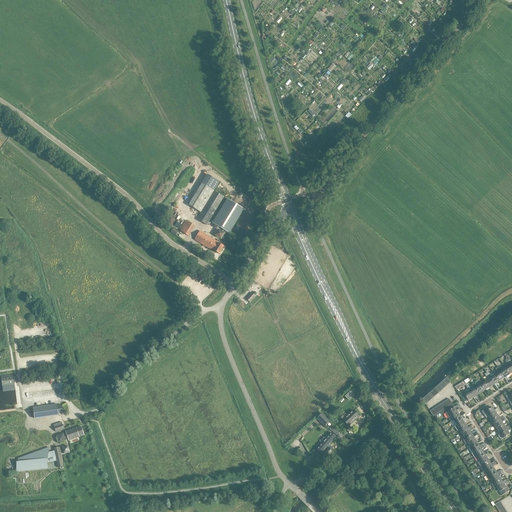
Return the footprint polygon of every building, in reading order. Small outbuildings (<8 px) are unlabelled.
[(328,67),(323,74),(326,76),(331,70),(328,67)] [(371,90),(375,93),(381,87),(378,83),(371,90)] [(301,102),(292,95),(289,99),(297,106),(301,102)] [(220,183),(207,175),(189,205),(202,213),(207,204),(214,192),(220,183)] [(207,204),(202,213),(197,219),(207,225),(216,210),(224,197),(214,192),(207,204)] [(213,223),(229,233),(244,208),(227,198),(213,223)] [(195,226),(186,220),(180,230),(188,236),(195,226)] [(218,243),(219,243),(200,231),(195,240),(214,251),(219,254),(224,247),(218,243)] [(250,303),(256,296),(252,293),(246,299),(250,303)] [(509,375),(505,369),(502,371),(499,367),(497,368),(504,378),(509,375)] [(499,382),(504,378),(497,368),(495,369),(498,373),(495,375),(499,382)] [(495,375),(493,373),(490,375),(489,373),(487,374),(494,385),(499,382),(495,375)] [(0,375),(0,378),(2,392),(15,392),(13,374),(0,375)] [(489,388),(494,385),(487,374),(485,376),(488,380),(485,382),(489,388)] [(489,388),(485,382),(481,384),(479,380),(477,381),(479,384),(483,391),(489,388)] [(479,384),(477,381),(475,382),(478,386),(474,388),(478,395),(483,391),(479,384)] [(463,382),(454,387),(457,391),(465,385),(463,382)] [(466,388),(473,398),(478,395),(474,388),(471,390),(468,386),(466,388)] [(354,389),(345,397),(349,401),(357,393),(354,389)] [(473,398),(467,389),(465,391),(467,393),(462,396),(465,402),(467,400),(468,401),(473,398)] [(33,408),(34,418),(58,415),(58,414),(63,413),(62,405),(57,406),(57,404),(33,408)] [(488,416),(498,410),(497,409),(494,410),(492,407),(485,412),(488,416)] [(456,410),(454,408),(445,413),(448,418),(451,416),(460,410),(459,409),(456,410)] [(345,413),(340,417),(348,426),(359,416),(354,410),(347,415),(345,413)] [(451,422),(453,421),(460,416),(458,413),(461,412),(460,410),(451,416),(448,418),(451,422)] [(491,421),(498,416),(496,414),(499,412),(498,410),(488,416),(491,421)] [(325,427),(329,422),(321,414),(316,419),(325,427)] [(461,418),(460,416),(453,421),(456,425),(466,419),(465,418),(463,419),(463,417),(461,418)] [(494,425),(504,419),(503,417),(501,418),(500,417),(499,418),(498,416),(491,421),(494,425)] [(466,419),(456,425),(459,430),(466,425),(464,423),(466,423),(465,421),(467,420),(466,419)] [(497,430),(503,425),(502,423),(505,421),(504,419),(494,425),(497,430)] [(64,429),(61,423),(53,425),(55,432),(64,429)] [(462,434),(473,427),(473,425),(468,428),(466,425),(459,430),(462,434)] [(503,425),(497,430),(500,434),(509,428),(508,426),(505,428),(503,425)] [(65,438),(67,438),(68,437),(69,441),(80,437),(79,436),(84,435),(81,427),(77,428),(76,428),(66,432),(67,435),(64,436),(63,434),(57,436),(59,443),(65,440),(65,438)] [(473,427),(462,434),(465,439),(471,434),(470,432),(471,432),(471,431),(474,428),(473,427)] [(501,440),(503,439),(509,434),(507,431),(510,429),(509,428),(500,434),(498,435),(501,440)] [(317,450),(322,454),(328,448),(327,448),(336,437),(331,433),(326,439),(326,438),(325,438),(323,438),(322,440),(322,441),(322,442),(323,442),(317,450)] [(343,435),(341,433),(337,437),(342,443),(346,438),(345,437),(343,435)] [(468,443),(477,437),(479,436),(478,434),(476,435),(473,437),(471,434),(465,439),(462,440),(465,444),(468,443)] [(478,438),(477,437),(468,443),(471,447),(477,443),(476,441),(477,441),(476,440),(478,438)] [(471,453),(483,446),(485,445),(484,443),(479,446),(477,443),(471,447),(468,449),(471,453)] [(330,445),(328,448),(322,454),(328,459),(335,451),(333,449),(333,448),(330,445)] [(483,446),(471,453),(474,458),(476,456),(483,452),(481,449),(484,447),(483,446)] [(17,462),(16,471),(48,468),(46,459),(56,457),(57,463),(62,462),(61,454),(60,448),(59,447),(54,448),(54,451),(49,452),(49,447),(44,449),(18,459),(18,462),(17,462)] [(484,454),(483,452),(476,456),(479,461),(489,455),(488,453),(486,454),(485,453),(484,454)] [(479,461),(477,462),(480,467),(482,465),(489,461),(487,458),(490,456),(489,455),(479,461)] [(482,471),(494,463),(493,462),(490,464),(489,461),(482,465),(480,467),(482,471)] [(494,463),(482,471),(485,476),(488,474),(494,470),(492,467),(495,465),(494,463)] [(496,473),(494,470),(488,474),(491,479),(500,472),(499,471),(496,473)] [(492,484),(500,479),(499,477),(500,476),(500,475),(501,474),(500,472),(491,479),(489,479),(492,484)] [(492,484),(491,484),(494,489),(496,488),(506,481),(505,480),(502,482),(500,479),(492,484)] [(507,483),(506,481),(496,488),(502,496),(509,491),(507,487),(506,488),(504,485),(507,483)]
